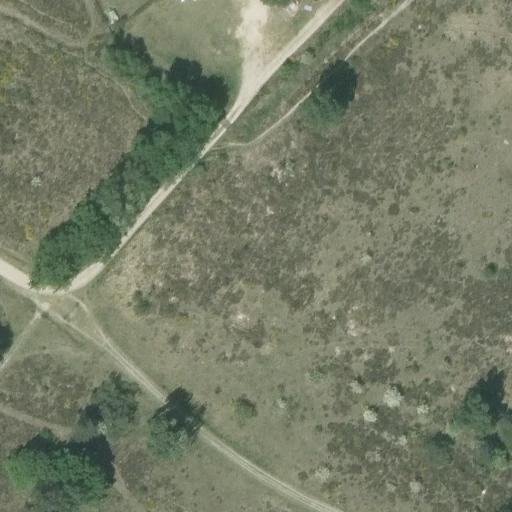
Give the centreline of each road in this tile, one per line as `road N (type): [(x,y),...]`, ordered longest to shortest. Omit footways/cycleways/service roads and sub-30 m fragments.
road 1 (track): [(340,0),(82,281),(37,287),(0,267)]
road 2 (track): [(332,511),(295,497),(155,393),(51,300),(51,289)]
